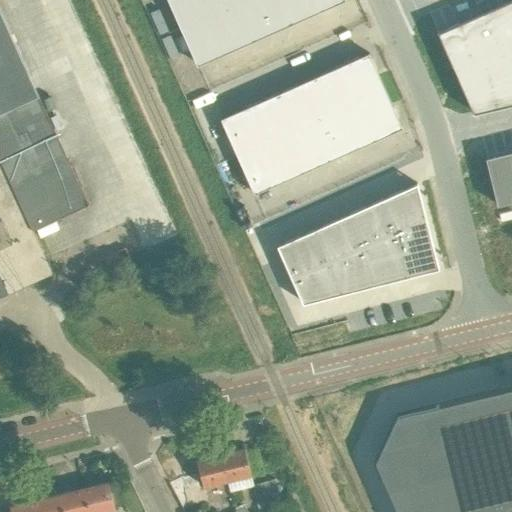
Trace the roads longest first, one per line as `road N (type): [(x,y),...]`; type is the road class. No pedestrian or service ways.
road 1 (unclassified): [(121,417),(486,332)]
road 2 (unclassified): [(486,332),(437,125),(383,0)]
road 3 (unclassified): [(0,446),(121,417)]
